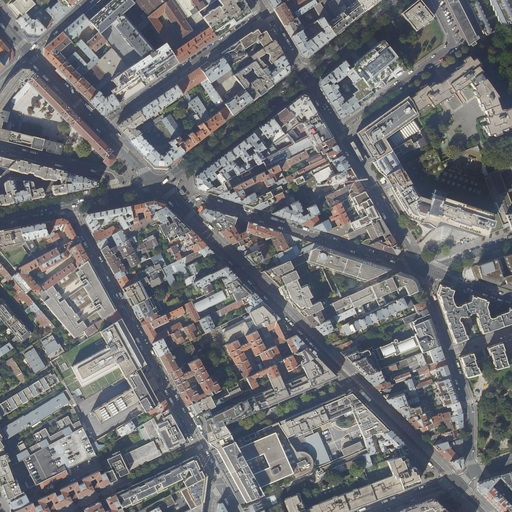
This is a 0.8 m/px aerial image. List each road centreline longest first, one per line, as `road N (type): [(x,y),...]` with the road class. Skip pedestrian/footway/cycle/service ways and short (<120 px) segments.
road 1 (tertiary): [(184,209),(454,481)]
road 2 (residential): [(68,203),(223,486)]
road 3 (residential): [(184,209),(200,198),(421,270)]
road 4 (residential): [(100,125),(266,11)]
road 5 (residential): [(433,0),(451,37),(448,49),(337,129)]
road 6 (secondary): [(159,185),(304,76)]
road 7 (residential): [(421,270),(337,129)]
road 8 (residential): [(0,147),(106,174),(115,194)]
road 9 (residential): [(469,475),(469,411),(449,352)]
road 10 (secondary): [(304,76),(397,0)]
